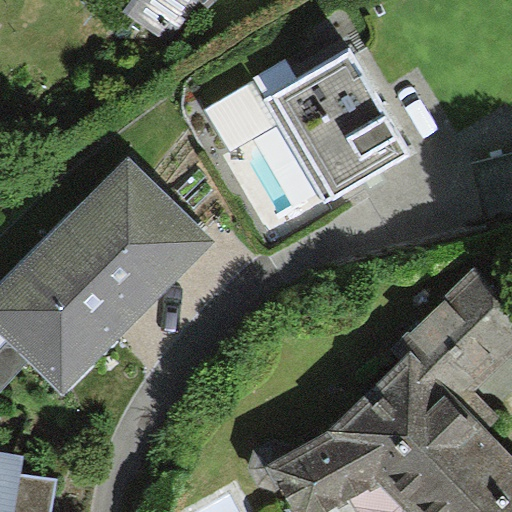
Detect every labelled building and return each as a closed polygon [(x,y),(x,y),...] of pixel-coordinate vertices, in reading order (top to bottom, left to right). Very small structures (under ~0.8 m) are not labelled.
[(194,0),(203,9),(212,0),(194,0)] [(413,157),(335,23),(198,102),(275,236),(413,157)] [(214,237),(120,137),(0,249),(0,369),(34,406),(214,237)] [(325,404),(236,453),(261,511),(282,511),(376,468),(413,511),(511,511),(511,440),(464,391),(511,345),(511,277),(482,241),(325,404)] [(14,434),(0,432),(0,511),(49,511),(55,469),(10,463),(14,434)]
